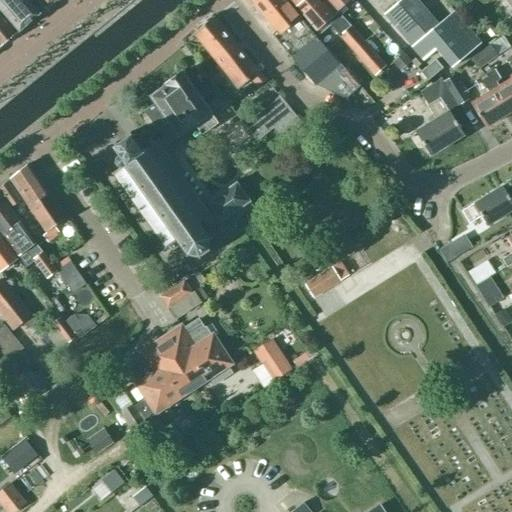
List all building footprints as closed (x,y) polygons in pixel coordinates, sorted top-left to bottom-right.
[(0,0),(0,10),(19,31),(39,14),(27,0),(0,0)] [(39,0),(46,8),(55,0),(39,0)] [(250,0),(255,6),(276,31),(273,34),(315,84),(316,83),(345,99),(359,87),(340,64),(340,63),(329,50),(328,51),(284,0),(250,0)] [(338,11),(336,13),(323,0),(291,0),(317,32),(318,31),(320,34),(327,28),(328,22),(375,75),(385,66),(338,11)] [(323,0),(336,13),(338,11),(350,0),(323,0)] [(423,59),(436,48),(452,67),(480,43),(453,10),(437,24),(417,0),(399,0),(384,13),(423,59)] [(0,47),(19,31),(0,10),(0,47)] [(258,88),(267,80),(259,71),(215,16),(193,35),(238,89),(251,79),(258,88)] [(489,45),(472,58),(479,66),(496,53),(489,45)] [(428,80),(442,67),(434,59),(421,72),(428,80)] [(500,79),(494,69),(484,76),(507,114),(511,111),(511,77),(498,86),(496,82),(500,79)] [(164,147),(195,124),(203,134),(218,123),(211,113),(183,73),(166,84),(167,86),(152,96),(156,103),(146,111),(164,138),(160,142),(164,147)] [(443,81),(458,104),(469,97),(453,74),(443,81)] [(507,114),(484,76),(476,81),(481,90),(486,88),(489,92),(471,103),(486,127),(507,114)] [(438,77),(417,90),(423,100),(444,87),(438,77)] [(245,125),(255,138),(258,141),(273,128),(282,139),(302,122),(280,96),(245,125)] [(449,111),(448,112),(440,99),(428,106),(436,119),(416,132),(431,155),(463,135),(449,111)] [(170,155),(164,147),(160,142),(161,138),(159,138),(158,140),(152,138),(152,134),(150,135),(150,138),(146,141),(144,139),(143,142),(145,143),(145,148),(143,146),(142,147),(134,136),(135,134),(135,133),(133,134),(131,132),(128,134),(130,136),(118,144),(116,142),(114,144),(116,146),(114,148),(115,149),(117,148),(121,155),(117,158),(117,162),(120,166),(122,166),(114,171),(111,170),(110,173),(113,174),(123,188),(122,189),(123,191),(125,190),(133,202),(132,203),(133,205),(135,204),(143,217),(142,218),(143,220),(145,219),(154,231),(152,232),(154,234),(155,233),(157,235),(155,237),(161,245),(162,244),(165,247),(165,250),(167,249),(167,247),(173,247),(173,250),(175,250),(176,247),(181,247),(182,245),(188,253),(187,255),(189,256),(190,253),(199,255),(199,258),(202,259),(202,254),(208,250),(210,252),(212,249),(209,247),(211,237),(215,238),(242,218),(242,216),(254,207),(251,202),(237,181),(209,202),(205,197),(202,198),(201,197),(200,198),(192,186),(193,185),(192,182),(190,184),(182,172),(183,171),(182,169),(180,170),(172,157),(173,156),(171,154),(170,155)] [(48,241),(60,232),(55,226),(66,217),(30,164),(11,179),(47,231),(43,235),(48,241)] [(7,181),(0,187),(0,191),(11,207),(21,200),(7,181)] [(511,200),(502,186),(474,204),(463,212),(470,223),(481,216),(488,226),(511,210),(511,200)] [(22,222),(0,193),(0,228),(27,265),(35,260),(47,277),(57,270),(22,222)] [(0,234),(0,268),(1,271),(18,258),(0,234)] [(511,234),(507,237),(511,244),(511,252),(502,259),(506,266),(511,262),(511,234)] [(452,243),(440,251),(447,262),(459,254),(452,243)] [(73,265),(58,276),(64,283),(79,273),(73,265)] [(304,283),(313,298),(341,280),(332,266),(304,283)] [(470,273),(476,282),(483,277),(478,269),(470,273)] [(32,314),(31,314),(12,290),(12,289),(0,271),(0,310),(14,329),(23,322),(33,335),(34,334),(43,328),(32,314)] [(177,318),(201,302),(193,291),(191,292),(183,281),(160,296),(167,307),(170,305),(177,318)] [(496,315),(502,324),(510,318),(505,309),(496,315)] [(52,323),(67,343),(76,337),(61,317),(52,323)] [(182,329),(180,326),(161,339),(192,388),(208,378),(213,386),(233,373),(227,365),(230,363),(212,335),(210,336),(207,331),(205,331),(198,320),(182,329)] [(2,322),(0,324),(0,386),(20,374),(9,359),(5,362),(0,355),(0,351),(16,340),(2,322)] [(253,351),(273,381),(292,368),(272,338),(253,351)] [(192,388),(161,339),(142,352),(143,354),(129,364),(136,376),(135,377),(139,383),(139,384),(147,397),(134,405),(133,404),(122,411),(138,436),(150,429),(143,419),(156,411),(157,411),(192,388)] [(62,416),(28,439),(51,474),(85,451),(62,416)] [(86,440),(96,454),(113,442),(103,428),(86,440)] [(0,490),(0,492),(14,511),(25,502),(10,483),(0,490)] [(312,511),(314,511),(304,499),(290,511),(312,511)]
